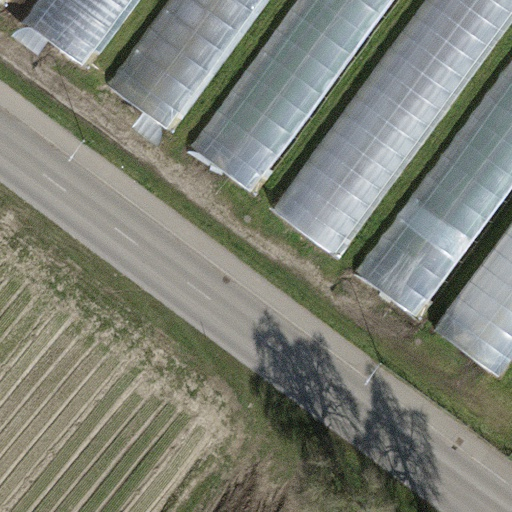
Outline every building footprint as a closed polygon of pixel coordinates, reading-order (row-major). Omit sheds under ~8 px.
[(114,73),(160,0),(52,0),(37,24),(114,73)] [(264,193),(400,0),(314,0),(207,152),(264,193)] [(363,264),(511,29),(511,0),(443,0),(300,224),(363,264)] [(511,77),(376,282),(427,316),(489,224),(460,205),(492,156),(511,168),(511,77)] [(511,243),(452,336),(511,375),(511,243)]
